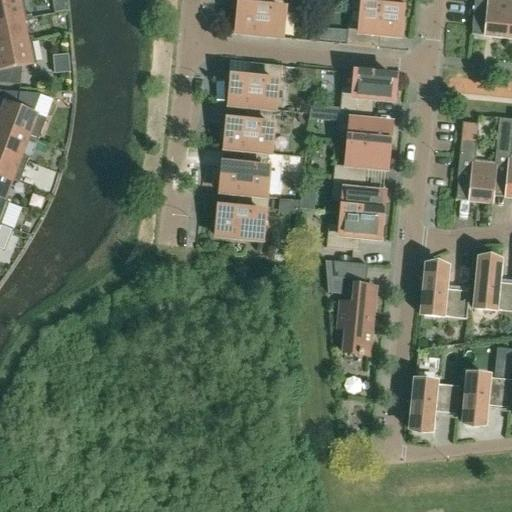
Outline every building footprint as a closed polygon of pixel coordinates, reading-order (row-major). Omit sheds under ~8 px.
[(0,25),(27,20),(23,0),(5,0),(0,1),(0,25)] [(255,9),(240,8),(237,35),(281,40),(284,12),(283,12),(283,0),(258,0),(258,5),(256,4),(255,9)] [(363,13),(401,17),(402,0),(353,0),(364,1),(363,13)] [(507,40),(510,0),(474,0),(472,29),(494,31),(493,39),(507,40)] [(401,17),(363,13),(361,26),(349,24),(347,47),(378,50),(378,49),(373,49),(374,37),(399,39),(401,17)] [(0,25),(0,48),(32,42),(31,42),(34,41),(33,37),(26,38),(22,21),(27,20),(0,25)] [(36,65),(32,42),(0,48),(0,83),(20,86),(22,68),(36,65)] [(230,108),(248,109),(273,112),(274,112),(277,85),(280,86),(282,68),(250,65),(252,66),(251,77),(249,77),(248,82),(232,80),(230,108)] [(374,101),(393,103),(395,80),(395,79),(355,75),(342,74),(341,87),(339,109),(366,112),(367,100),(374,101)] [(46,120),(33,115),(40,95),(0,91),(0,105),(4,107),(0,118),(0,127),(28,139),(38,142),(46,120)] [(243,153),(268,155),(270,155),(272,128),(271,128),(273,112),(248,109),(247,120),(244,120),(244,125),(228,124),(225,151),(243,153)] [(365,124),(366,112),(339,109),(337,132),(350,133),(349,145),(388,149),(390,126),(365,124)] [(478,196),(477,204),(491,206),(499,121),(499,120),(495,164),(474,162),(478,126),(462,125),(457,182),(471,183),(470,196),(478,196)] [(511,157),(511,158),(511,148),(511,121),(499,121),(491,206),(492,206),(495,178),(507,179),(506,191),(511,191),(511,157)] [(0,127),(0,152),(27,163),(29,159),(22,156),(28,139),(0,127)] [(388,149),(349,145),(346,169),(334,168),(332,179),(359,182),(360,170),(386,172),(388,149)] [(0,152),(0,176),(12,181),(19,184),(26,166),(27,163),(0,152)] [(239,197),(269,200),(269,199),(265,199),(268,171),(267,171),(268,155),(243,153),(242,164),(240,164),(240,169),(224,167),(221,195),(239,196),(239,197)] [(0,201),(9,204),(11,205),(13,201),(6,198),(12,181),(0,176),(0,201)] [(358,193),(359,182),(332,179),(330,202),(343,203),(342,215),(381,219),(383,196),(358,193)] [(235,212),(219,211),(217,238),(261,243),(264,216),(267,217),(269,200),(239,197),(238,208),(236,207),(235,212)] [(0,225),(1,226),(9,204),(0,201),(0,225)] [(328,226),(327,238),(326,250),(358,253),(358,252),(353,251),(354,239),(379,242),(381,219),(342,215),(341,228),(328,226)] [(1,226),(0,225),(0,250),(3,252),(12,230),(1,226)] [(334,279),(366,283),(367,267),(333,263),(334,279)] [(478,263),(474,311),(511,314),(511,286),(498,285),(499,278),(501,279),(502,268),(500,268),(500,265),(478,263)] [(447,272),(426,270),(421,317),(466,321),(470,289),(468,289),(468,293),(445,291),(446,285),(448,285),(449,274),(447,274),(447,272)] [(372,317),(374,291),(374,289),(359,287),(356,316),(351,315),(352,306),(341,305),(339,331),(346,331),(344,356),(345,356),(345,354),(359,355),(358,357),(362,358),(363,356),(367,356),(366,358),(368,358),(372,317)] [(511,389),(511,382),(467,378),(462,425),(484,427),(485,425),(487,425),(488,414),(486,414),(486,408),(509,410),(508,414),(510,414),(511,389)] [(414,384),(409,431),(431,434),(432,431),(434,432),(435,421),(433,421),(433,414),(456,416),(455,421),(457,421),(460,389),(414,384)]
